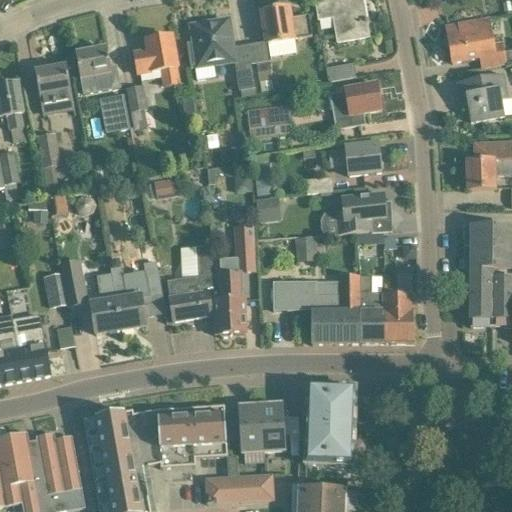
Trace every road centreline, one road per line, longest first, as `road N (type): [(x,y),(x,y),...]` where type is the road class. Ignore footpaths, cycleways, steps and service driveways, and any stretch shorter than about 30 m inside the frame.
road 1 (tertiary): [(0,409),(190,370),(437,366)]
road 2 (residential): [(437,366),(419,112),(396,0)]
